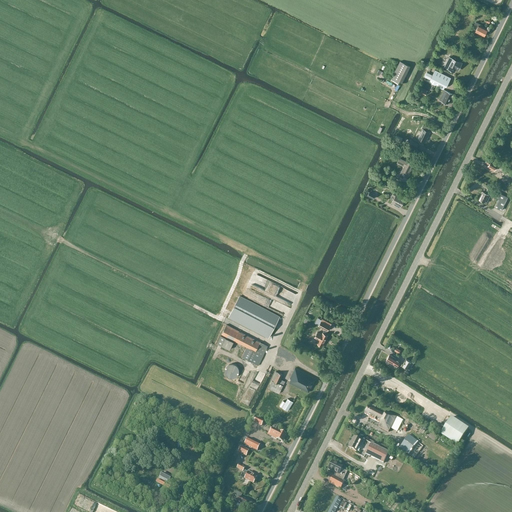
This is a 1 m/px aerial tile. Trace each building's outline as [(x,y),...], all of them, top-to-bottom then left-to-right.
[(468,10),(469,8),(477,12),(479,8),(470,4),(465,1),(462,7),(468,10)] [(483,25),(479,24),(475,22),(473,26),(477,27),(475,31),(484,35),(487,29),(482,27),(483,25)] [(447,62),(444,67),(454,72),(456,68),(458,69),(459,67),(461,63),(449,57),(447,62)] [(410,66),(400,61),(391,79),(401,84),(410,66)] [(443,90),(445,87),(446,88),(451,78),(435,70),(432,75),(427,72),(424,77),(425,77),(424,80),(443,90)] [(444,90),(439,100),(448,104),(453,94),(444,90)] [(422,128),(417,138),(424,141),(428,135),(430,132),(429,131),(430,128),(423,125),(421,128),(422,128)] [(391,148),(394,150),(397,142),(391,138),(388,145),(389,146),(387,151),(389,152),(391,148)] [(411,139),(408,145),(416,149),(418,144),(411,139)] [(403,166),(400,173),(407,176),(411,169),(410,168),(413,163),(407,160),(406,161),(399,157),(397,163),(403,166)] [(491,160),(488,158),(485,162),(488,165),(487,166),(494,170),(499,162),(492,158),(491,160)] [(501,164),(498,169),(506,174),(507,172),(509,169),(501,164)] [(389,176),(385,184),(391,187),(393,182),(391,181),(392,178),(389,176)] [(508,197),(494,190),(495,190),(489,187),(485,193),(483,191),(479,199),(485,202),(486,203),(490,195),(498,199),(494,207),(502,210),(508,197)] [(393,200),(391,203),(400,207),(404,200),(401,198),(403,195),(393,191),(390,198),(393,200)] [(511,255),(511,240),(502,234),(495,245),(511,255)] [(482,265),(485,267),(511,284),(511,269),(489,255),(482,265)] [(269,338),(279,317),(239,296),(229,317),(269,338)] [(321,319),(318,326),(327,331),(330,324),(321,319)] [(263,355),(268,346),(260,342),(260,341),(227,324),(217,343),(230,349),(234,340),(247,347),(242,357),(259,366),(264,355),(263,355)] [(316,333),(313,338),(318,341),(316,344),(321,347),(327,336),(322,333),(321,335),(316,333)] [(387,360),(386,362),(396,368),(400,361),(390,355),(386,360),(387,360)] [(406,358),(402,365),(407,368),(411,362),(406,358)] [(225,368),(225,371),(225,373),(226,376),(228,377),(231,378),(233,378),(235,377),(237,376),(239,373),(239,371),(239,368),(237,366),(235,365),(233,364),(231,364),(228,365),(226,366),(225,368)] [(291,378),(289,383),(309,392),(316,378),(295,367),(293,371),(290,376),(290,378),(291,378)] [(279,393),(285,381),(281,379),(283,374),(276,371),(268,388),(279,393)] [(283,400),(280,405),(287,411),(293,402),(288,398),(285,402),(283,400)] [(403,421),(397,418),(386,412),(385,415),(368,407),(364,415),(369,417),(369,418),(380,424),(378,427),(388,433),(389,432),(391,429),(397,432),(403,421)] [(468,429),(451,417),(440,435),(457,446),(468,429)] [(257,418),(254,423),(261,426),(264,422),(257,418)] [(273,428),(271,432),(275,435),(274,437),(273,438),(277,440),(277,439),(283,442),(286,435),(281,432),(280,432),(273,428)] [(408,436),(405,441),(399,449),(414,459),(423,447),(408,436)] [(365,440),(360,438),(359,440),(353,438),(348,448),(357,452),(361,444),(363,445),(365,440)] [(252,441),(248,439),(245,445),(249,446),(258,451),(261,445),(252,441)] [(371,443),(368,449),(365,454),(383,463),(389,452),(371,443)] [(241,447),(238,452),(246,456),(249,451),(241,447)] [(343,481),(347,472),(342,470),(338,467),(339,465),(332,462),(328,470),(336,474),(334,477),(333,476),(329,483),(340,490),(345,482),(343,481)] [(243,473),(241,477),(245,479),(254,484),(257,478),(252,475),(252,474),(248,472),(248,473),(245,472),(244,474),(243,473)] [(222,494),(225,487),(221,485),(217,492),(218,492),(217,494),(221,496),(222,494)] [(238,502),(237,503),(245,507),(248,501),(241,498),(242,495),(236,492),(234,495),(237,497),(235,500),(238,502)] [(328,511),(335,511),(342,500),(336,497),(328,511)] [(397,502),(391,510),(394,511),(395,511),(401,505),(397,502)]
